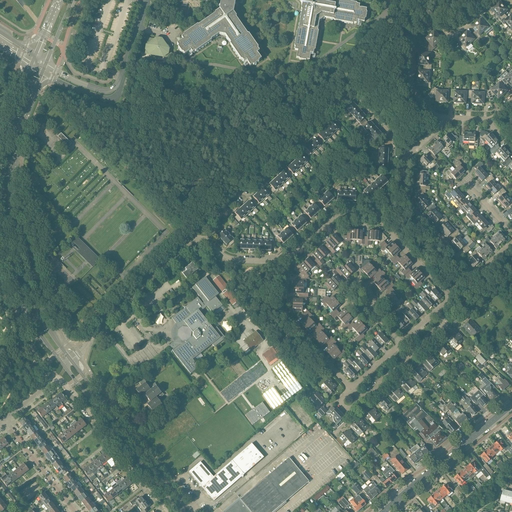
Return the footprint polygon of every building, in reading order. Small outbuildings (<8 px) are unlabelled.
[(221,0),(219,10),(215,13),(215,14),(199,26),(197,25),(184,35),(184,36),(181,38),(183,40),(177,44),(178,46),(178,48),(182,53),(183,53),(185,55),(191,51),(192,53),(194,52),(196,52),(211,41),(211,40),(219,35),(225,36),(230,43),(230,45),(241,60),(242,60),(244,62),(246,61),(250,67),(252,65),(254,66),(259,62),(259,61),(261,59),(257,53),(259,51),(258,49),(258,48),(249,35),(247,34),(236,18),(236,17),(233,12),(235,0),(299,0),(302,4),(301,9),(302,10),(301,15),(298,29),(297,30),(294,46),(295,47),(295,50),(298,51),(297,52),(296,58),(299,58),(300,60),(306,61),(307,60),(309,60),(310,58),(311,53),(313,53),(314,51),(315,50),(318,32),(318,30),(319,21),(324,18),(333,19),(334,21),(353,24),(354,23),(356,24),(357,21),(364,22),(365,19),(366,19),(367,13),(366,11),(367,9),(359,8),(360,5),(357,4),(356,3),(340,0),(339,1),(332,0),(221,0)] [(496,13),(505,5),(502,2),(501,3),(500,2),(495,6),(493,4),(488,8),(492,12),(494,11),(496,13)] [(496,17),(500,21),(505,17),(503,15),(508,10),(507,9),(505,5),(496,13),(498,16),(496,17)] [(507,19),(505,17),(500,21),(504,26),(506,24),(508,27),(511,22),(511,15),(507,19)] [(487,22),(485,24),(481,20),(480,21),(479,20),(476,23),(484,32),(487,35),(493,29),(487,22)] [(476,32),(474,34),(479,39),(483,35),(482,34),(484,32),(476,23),(473,26),(472,28),(476,32)] [(430,34),(438,43),(440,41),(442,43),(446,39),(441,34),(439,36),(435,31),(434,32),(433,32),(430,34)] [(474,43),(479,39),(474,34),(472,36),(468,32),(466,33),(466,32),(463,35),(471,44),(473,42),(474,43)] [(432,51),(435,49),(437,47),(436,46),(438,43),(430,34),(427,37),(427,38),(426,39),(430,44),(428,46),(427,48),(432,51)] [(473,47),(471,44),(463,35),(459,38),(460,39),(459,40),(463,44),(461,46),(465,51),(468,49),(469,50),(473,47)] [(173,54),(162,39),(160,40),(149,39),(147,45),(146,50),(147,50),(146,53),(149,54),(150,55),(164,57),(164,56),(169,57),(173,54)] [(432,57),(432,51),(427,48),(426,51),(426,54),(419,53),(419,55),(418,55),(418,59),(430,60),(430,57),(432,57)] [(432,69),(432,66),(432,63),(430,63),(430,60),(418,59),(418,63),(419,63),(419,65),(425,65),(425,68),(432,69)] [(432,69),(425,68),(425,72),(419,71),(418,73),(417,73),(417,77),(429,78),(431,78),(431,72),(432,69)] [(499,77),(501,80),(505,84),(508,82),(511,87),(511,86),(511,78),(509,75),(505,71),(499,77)] [(429,78),(417,77),(417,81),(418,81),(418,83),(424,83),(424,88),(430,88),(431,81),(429,81),(429,78)] [(498,85),(496,87),(504,96),(507,93),(506,92),(507,91),(503,87),(505,84),(501,80),(497,83),(498,85)] [(504,96),(496,87),(493,89),(492,88),(488,92),(490,98),(491,102),(494,101),(492,96),(494,94),(499,99),(500,98),(501,99),(504,96)] [(442,103),(443,91),(439,91),(440,89),(437,89),(435,88),(428,94),(432,99),(434,97),(434,98),(436,98),(436,102),(438,102),(438,103),(442,103)] [(452,90),(449,90),(446,89),(446,91),(443,91),(442,103),(446,104),(446,102),(448,102),(448,96),(451,96),(452,90)] [(458,90),(452,90),(451,96),(455,97),(454,103),(456,103),(456,104),(460,104),(461,92),(457,92),(458,90)] [(470,91),(467,91),(464,90),(464,92),(461,92),(460,104),(464,104),(464,103),(466,103),(466,97),(469,97),(470,91)] [(475,91),(470,91),(469,97),(472,97),(472,104),(474,104),(474,105),(478,105),(479,93),(475,93),(475,91)] [(490,98),(488,92),(482,91),(482,93),(479,93),(478,105),(482,105),(482,104),(484,104),(484,98),(488,98),(490,98)] [(345,107),(347,110),(349,112),(346,116),(347,118),(351,114),(358,108),(356,106),(357,105),(355,103),(354,104),(352,105),(350,103),(345,107)] [(351,122),(355,119),(362,113),(360,110),(361,109),(359,107),(358,108),(351,114),(353,117),(350,120),(351,122)] [(361,125),(366,121),(364,119),(366,117),(364,115),(365,114),(363,112),(362,113),(355,119),(358,121),(354,125),(355,127),(359,123),(361,125)] [(370,122),(368,124),(366,121),(361,125),(363,128),(366,131),(362,134),(364,136),(368,132),(367,132),(374,126),(372,124),(373,123),(371,121),(370,122)] [(336,123),(334,125),(332,123),(329,126),(328,125),(327,126),(327,127),(334,134),(336,132),(340,135),(342,134),(338,130),(340,128),(336,123)] [(375,125),(374,126),(367,132),(368,132),(370,135),(366,138),(368,140),(372,137),(371,137),(378,131),(376,128),(377,127),(375,125)] [(334,134),(327,127),(325,130),(324,129),(322,130),(323,131),(329,138),(332,136),(335,139),(337,138),(334,134)] [(371,137),(372,137),(374,139),(370,143),(372,145),(376,141),(378,144),(382,139),(380,137),(382,135),(380,133),(381,132),(379,130),(378,131),(371,137)] [(318,139),(322,144),(324,142),(325,142),(327,140),(331,144),(333,142),(329,138),(323,131),(320,134),(320,133),(318,134),(319,135),(318,136),(320,137),(318,139)] [(480,139),(482,141),(484,143),(486,141),(488,144),(496,137),(493,134),(492,135),(491,134),(489,135),(488,134),(486,134),(486,132),(484,132),(484,131),(480,131),(480,136),(482,138),(480,139)] [(60,132),(57,135),(68,147),(72,144),(60,132)] [(463,142),(469,142),(469,133),(467,133),(467,132),(463,132),(463,138),(460,138),(459,145),(463,145),(463,142)] [(443,139),(446,143),(444,145),(449,150),(453,147),(452,146),(455,143),(453,141),(455,140),(455,141),(458,138),(456,136),(454,136),(451,133),(450,134),(449,133),(443,139)] [(471,133),(469,133),(469,142),(468,146),(477,147),(478,139),(475,139),(475,133),(471,133)] [(489,151),(491,153),(497,148),(495,146),(499,142),(498,141),(499,141),(496,137),(488,144),(486,146),(490,150),(489,151)] [(322,144),(318,139),(316,141),(314,139),(311,142),(310,141),(308,143),(309,144),(315,150),(316,150),(318,148),(322,152),(323,150),(320,146),(322,144)] [(435,144),(433,146),(439,152),(441,150),(443,152),(446,156),(450,152),(449,150),(444,145),(443,144),(441,146),(437,141),(434,144),(435,144)] [(315,150),(309,144),(307,146),(306,145),(304,147),(305,148),(307,150),(304,152),(309,156),(311,154),(311,155),(314,152),(317,156),(319,154),(316,150),(315,150)] [(374,155),(379,155),(388,155),(388,152),(389,152),(390,150),(388,149),(386,149),(386,146),(379,146),(379,149),(379,153),(374,152),(374,155)] [(430,156),(431,157),(434,160),(436,158),(434,156),(439,152),(433,146),(431,147),(428,149),(432,154),(430,156)] [(499,150),(497,148),(491,153),(493,156),(494,155),(498,159),(499,159),(500,157),(508,151),(505,147),(504,148),(503,147),(499,150)] [(511,154),(508,151),(500,157),(499,159),(503,163),(501,164),(503,167),(504,166),(509,161),(507,159),(511,156),(510,155),(511,154)] [(436,163),(434,160),(431,157),(429,159),(425,155),(419,161),(422,163),(423,162),(426,166),(431,161),(434,165),(436,163)] [(305,156),(303,158),(301,156),(298,158),(297,157),(296,159),(296,160),(303,167),(305,164),(309,168),(311,166),(307,163),(307,162),(309,160),(305,156)] [(303,167),(296,160),(294,162),(293,161),(291,163),(292,164),(298,171),(301,168),(304,172),(306,170),(303,167)] [(384,171),(385,168),(387,168),(387,164),(389,164),(389,162),(388,161),(379,161),(378,165),(373,164),(373,167),(378,167),(378,170),(384,171)] [(457,168),(455,170),(461,177),(464,174),(463,173),(465,172),(462,169),(464,167),(459,161),(456,163),(456,166),(457,168)] [(474,175),(477,178),(484,172),(480,168),(483,165),(481,162),(474,168),(476,170),(474,173),(475,174),(474,175)] [(298,171),(292,164),(290,166),(289,165),(287,167),(288,168),(287,168),(289,170),(287,172),(291,177),(293,175),(294,175),(296,172),(300,176),(302,174),(298,171)] [(451,179),(453,177),(456,180),(457,179),(458,179),(461,177),(455,170),(452,172),(451,171),(448,170),(445,173),(451,179)] [(417,178),(417,180),(426,181),(426,177),(427,177),(429,175),(429,172),(420,171),(420,175),(417,174),(416,178),(417,178)] [(291,177),(287,172),(285,174),(283,172),(280,175),(279,174),(277,175),(278,176),(284,183),(285,183),(287,181),(291,184),(292,183),(289,179),(291,177)] [(489,173),(487,173),(486,175),(484,172),(477,178),(480,181),(480,180),(482,182),(484,179),(486,182),(492,177),(493,176),(490,173),(489,174),(489,173)] [(384,173),(382,175),(379,178),(376,174),(374,176),(377,180),(377,179),(383,186),(386,184),(387,185),(389,183),(388,182),(386,180),(388,178),(384,173)] [(284,183),(278,176),(276,179),(275,178),(273,179),(274,180),(280,187),(283,185),(286,188),(288,187),(285,183),(284,183)] [(489,191),(496,185),(492,181),(494,179),(492,177),(486,182),(488,184),(486,186),(487,188),(486,188),(489,191)] [(377,179),(377,180),(375,182),(371,178),(369,180),(373,184),(379,190),(382,188),(382,189),(384,187),(383,186),(377,179)] [(273,193),(275,191),(278,189),(282,192),(284,191),(280,187),(274,180),(271,183),(271,182),(269,183),(270,184),(269,184),(271,186),(269,188),(273,193)] [(422,190),(425,190),(430,190),(430,187),(426,187),(426,181),(417,180),(417,183),(416,182),(416,186),(422,187),(422,190)] [(380,191),(379,190),(373,184),(370,186),(367,182),(365,184),(368,188),(375,194),(377,192),(378,193),(380,191)] [(499,189),(496,185),(489,191),(492,194),(494,195),(496,193),(498,195),(504,190),(501,187),(499,189)] [(368,188),(366,190),(362,186),(360,188),(364,192),(362,194),(366,199),(368,197),(370,198),(373,196),(374,197),(375,195),(375,194),(368,188)] [(350,192),(349,201),(353,201),(353,203),(355,203),(355,201),(356,201),(356,199),(359,199),(359,193),(356,192),(352,192),(353,187),(350,187),(350,192)] [(267,189),(264,191),(263,189),(260,191),(259,190),(257,192),(258,193),(264,200),(267,197),(270,201),(272,199),(268,196),(269,196),(269,195),(271,193),(267,189)] [(452,196),(454,199),(461,193),(458,190),(457,190),(456,189),(453,191),(451,189),(445,195),(449,199),(452,196)] [(320,192),(323,196),(329,202),(332,200),(333,201),(335,199),(334,198),(328,192),(325,194),(321,190),(320,192)] [(501,205),(508,199),(504,195),(506,193),(504,190),(498,195),(500,197),(498,200),(499,201),(498,202),(501,205)] [(253,197),(255,199),(253,201),(257,206),(259,204),(262,201),(266,205),(267,203),(264,200),(258,193),(255,195),(254,194),(252,196),(253,197)] [(415,204),(418,207),(426,201),(422,196),(423,195),(423,193),(419,193),(413,198),(416,201),(415,202),(416,203),(415,204)] [(452,201),(458,207),(463,202),(461,200),(464,198),(463,196),(461,193),(454,199),(452,201)] [(318,200),(316,202),(321,207),(323,205),(324,207),(327,204),(328,205),(330,203),(329,202),(323,196),(320,198),(317,194),(315,196),(318,200)] [(511,201),(511,203),(508,199),(501,205),(504,208),(504,207),(506,208),(508,206),(511,208),(511,206),(511,201)] [(255,208),(257,206),(253,201),(251,203),(249,201),(246,204),(245,203),(243,204),(244,205),(250,212),(253,210),(256,213),(258,212),(255,208)] [(426,201),(418,207),(421,210),(422,210),(423,211),(427,208),(429,210),(434,205),(431,201),(429,204),(426,201)] [(316,202),(314,204),(311,206),(308,203),(306,204),(309,208),(315,215),(318,212),(319,213),(321,212),(320,211),(318,209),(321,207),(316,202)] [(464,210),(466,212),(473,206),(470,203),(469,204),(468,202),(465,205),(463,202),(458,207),(462,212),(464,210)] [(254,216),(250,212),(244,205),(242,208),(241,207),(239,208),(240,209),(246,216),(248,214),(252,218),(254,216)] [(434,205),(429,210),(431,212),(427,215),(428,217),(427,217),(430,221),(438,214),(434,210),(436,208),(434,205)] [(476,209),(473,206),(466,212),(468,214),(466,216),(470,221),(475,216),(473,214),(476,211),(475,210),(476,209)] [(305,212),(303,214),(307,219),(309,217),(311,219),(314,216),(315,217),(316,216),(315,215),(309,208),(307,210),(303,207),(301,208),(305,212)] [(246,216),(240,209),(237,212),(236,211),(234,212),(235,213),(235,214),(237,215),(235,218),(239,222),(241,220),(244,218),(247,222),(249,220),(246,216)] [(438,214),(430,221),(433,224),(434,223),(435,224),(439,221),(441,223),(446,219),(446,218),(444,216),(443,216),(442,217),(439,213),(438,214)] [(303,214),(300,216),(298,219),(294,215),(292,217),(296,220),(302,227),(304,225),(305,226),(307,224),(306,223),(305,221),(307,219),(303,214)] [(476,223),(478,225),(485,219),(482,216),(481,217),(480,216),(477,218),(475,216),(470,221),(474,225),(476,223)] [(291,225),(289,227),(293,231),(295,229),(297,231),(300,229),(301,230),(303,228),(302,227),(296,220),(293,223),(290,219),(288,221),(291,224),(291,225)] [(446,219),(441,223),(443,225),(439,229),(440,230),(440,231),(443,234),(450,227),(446,223),(448,221),(446,219)] [(482,234),(486,230),(487,229),(485,227),(488,225),(487,223),(488,222),(485,219),(478,225),(482,229),(480,231),(482,234)] [(452,225),(450,227),(443,234),(446,237),(447,238),(451,234),(453,236),(458,232),(459,231),(457,229),(456,230),(452,225)] [(222,241),(229,235),(227,232),(230,229),(229,227),(225,230),(218,236),(221,239),(220,240),(221,242),(222,241)] [(279,229),(282,233),(288,239),(291,237),(292,238),(294,236),(293,235),(291,233),(293,231),(289,227),(287,229),(284,231),(281,227),(279,229)] [(343,236),(347,243),(350,243),(350,240),(356,241),(356,231),(354,231),(354,230),(350,230),(350,234),(347,234),(347,236),(343,236)] [(359,231),(356,231),(356,241),(359,241),(359,245),(364,245),(365,237),(362,237),(362,230),(359,230),(359,231)] [(235,242),(233,239),(231,236),(234,233),(233,231),(229,235),(222,241),(225,243),(224,244),(225,246),(226,245),(228,244),(230,246),(235,242)] [(288,239),(282,233),(280,235),(276,231),(274,233),(278,237),(275,239),(280,244),(282,242),(284,244),(286,241),(287,242),(289,240),(288,239)] [(374,241),(374,232),(372,232),(372,231),(368,231),(368,237),(365,237),(364,245),(364,246),(368,246),(368,245),(370,245),(371,241),(374,241)] [(377,232),(374,232),(374,241),(379,242),(381,244),(384,242),(387,239),(382,233),(380,233),(380,231),(377,231),(377,232)] [(458,232),(453,236),(455,239),(451,242),(452,243),(452,244),(455,247),(462,241),(460,239),(462,237),(458,232)] [(493,236),(494,238),(500,244),(501,243),(502,243),(505,241),(504,240),(507,238),(502,233),(500,235),(498,234),(496,236),(495,235),(493,236)] [(333,237),(331,239),(337,246),(341,242),(344,245),(347,243),(343,236),(342,236),(339,239),(335,234),(332,236),(333,237)] [(247,251),(247,250),(247,240),(244,240),(244,235),(241,235),(241,240),(238,240),(238,246),(241,247),(240,249),(244,249),(244,251),(247,251)] [(265,241),(265,250),(268,251),(268,252),(271,252),(271,251),(271,248),(274,248),(274,242),(271,242),(268,241),(268,236),(265,236),(265,241)] [(464,239),(462,241),(455,247),(458,251),(458,250),(459,251),(463,248),(465,250),(468,247),(470,245),(471,245),(473,243),(471,240),(467,236),(464,239)] [(500,244),(494,238),(490,241),(487,238),(485,240),(486,241),(490,246),(492,244),(496,249),(499,246),(498,246),(500,244)] [(337,246),(331,239),(329,241),(328,240),(326,242),(330,247),(328,249),(333,255),(336,252),(334,250),(338,247),(337,246)] [(484,247),(481,249),(487,256),(489,254),(489,255),(492,252),(488,248),(490,246),(486,241),(482,245),(484,247)] [(393,242),(388,246),(386,244),(380,249),(382,252),(383,251),(387,255),(388,255),(396,247),(394,245),(395,244),(393,242)] [(329,255),(331,257),(333,255),(328,249),(326,251),(321,246),(319,248),(319,249),(317,251),(324,258),(326,256),(327,256),(328,256),(329,255)] [(98,258),(87,247),(80,255),(91,265),(98,258)] [(392,263),(398,257),(396,255),(401,251),(399,248),(398,249),(396,247),(388,255),(390,258),(389,259),(392,263)] [(487,256),(481,249),(479,247),(473,253),(477,257),(479,259),(481,257),(483,260),(486,258),(486,257),(487,256)] [(321,260),(324,258),(317,251),(315,253),(315,252),(312,254),(317,259),(314,261),(320,267),(324,263),(321,260)] [(477,267),(481,263),(478,260),(479,259),(477,257),(473,253),(470,255),(472,257),(469,260),(472,264),(471,265),(473,268),(476,266),(477,267)] [(402,266),(408,260),(406,258),(407,258),(405,255),(400,260),(398,257),(392,263),(394,265),(398,262),(402,266)] [(349,264),(345,268),(351,275),(353,273),(354,274),(356,271),(353,268),(354,267),(354,266),(354,261),(351,257),(346,262),(349,264)] [(317,269),(320,267),(314,261),(312,263),(308,258),(305,260),(306,261),(304,263),(310,270),(313,272),(317,269)] [(364,273),(366,275),(373,268),(369,264),(369,261),(362,260),(362,263),(361,267),(363,269),(361,271),(363,273),(364,273)] [(410,271),(408,268),(413,264),(411,262),(410,262),(408,260),(402,266),(403,268),(401,273),(404,276),(410,271)] [(186,279),(198,269),(192,262),(181,271),(186,279)] [(308,272),(310,270),(304,263),(302,265),(301,264),(299,266),(301,269),(299,271),(301,273),(300,274),(306,279),(311,275),(308,272)] [(351,275),(345,268),(340,271),(338,268),(335,271),(338,274),(340,276),(343,274),(347,279),(350,277),(349,277),(351,275)] [(376,272),(373,268),(366,275),(367,277),(369,280),(374,275),(376,277),(382,272),(379,270),(376,272)] [(413,280),(420,274),(419,272),(419,271),(417,268),(412,273),(410,271),(404,276),(406,279),(407,280),(408,281),(409,280),(412,278),(413,280)] [(340,276),(338,274),(335,271),(333,273),(335,276),(331,280),(338,287),(340,285),(340,286),(343,283),(338,279),(340,276)] [(376,286),(378,288),(385,281),(381,277),(385,274),(383,271),(382,272),(376,277),(378,280),(373,284),(375,286),(376,286)] [(294,288),(303,288),(303,282),(306,283),(306,279),(300,274),(298,276),(297,280),(296,279),(296,282),(293,282),(293,285),(294,285),(294,288)] [(422,276),(420,274),(413,280),(411,282),(415,286),(414,287),(416,289),(422,284),(420,282),(425,277),(423,275),(422,276)] [(222,293),(223,294),(233,306),(239,301),(230,289),(229,289),(228,288),(219,276),(213,281),(222,293)] [(172,318),(179,327),(176,328),(176,331),(174,330),(173,335),(176,335),(175,337),(177,340),(168,346),(191,374),(199,368),(193,360),(212,345),(215,348),(226,339),(214,324),(212,327),(200,312),(207,306),(213,313),(223,306),(216,297),(219,294),(205,277),(192,288),(204,302),(202,304),(198,298),(172,318)] [(336,289),(338,287),(331,280),(327,283),(324,285),(328,291),(331,288),(334,291),(336,289)] [(387,280),(385,281),(378,288),(380,290),(379,291),(381,293),(386,289),(388,291),(391,288),(394,286),(391,283),(390,284),(387,280)] [(299,297),(307,297),(308,297),(308,294),(307,294),(307,288),(303,288),(294,288),(293,290),(292,294),(299,294),(299,297)] [(385,302),(387,304),(394,297),(396,295),(393,291),(393,290),(391,288),(388,291),(385,293),(387,295),(382,300),(385,302)] [(428,288),(424,291),(434,303),(437,300),(438,300),(442,297),(434,289),(431,292),(428,288)] [(434,303),(424,291),(421,294),(424,298),(421,301),(428,309),(432,306),(431,305),(434,303)] [(327,306),(329,308),(336,301),(334,299),(335,299),(333,296),(329,299),(327,297),(322,302),(323,303),(322,303),(323,304),(323,305),(325,307),(327,306)] [(306,303),(307,300),(307,297),(299,297),(299,300),(292,300),(292,303),(293,303),(293,306),(302,306),(302,303),(306,303)] [(398,301),(394,297),(387,304),(389,306),(388,306),(391,309),(395,304),(397,306),(403,301),(401,299),(398,301)] [(428,309),(421,301),(418,304),(414,300),(411,303),(421,314),(424,312),(425,312),(428,309)] [(338,303),(336,301),(329,308),(333,312),(330,315),(332,317),(338,312),(336,310),(341,305),(339,303),(338,303)] [(411,310),(408,313),(413,318),(415,321),(419,318),(418,317),(421,314),(411,303),(407,306),(411,310)] [(337,317),(341,321),(348,315),(346,313),(347,312),(345,310),(340,314),(338,312),(332,317),(334,320),(337,317)] [(406,310),(399,316),(406,324),(409,321),(409,322),(413,318),(408,313),(406,310)] [(459,321),(466,314),(464,312),(457,319),(459,321)] [(309,313),(304,318),(306,321),(301,325),(303,328),(304,327),(305,329),(313,323),(309,318),(312,316),(309,313)] [(350,317),(348,315),(341,321),(343,323),(342,327),(342,328),(344,330),(347,328),(350,325),(348,323),(353,319),(351,316),(350,317)] [(403,326),(406,324),(399,316),(392,322),(399,330),(403,327),(403,326)] [(467,323),(463,327),(473,338),(477,334),(481,331),(474,323),(474,322),(474,321),(472,318),(467,323)] [(352,328),(356,332),(363,326),(361,324),(362,323),(359,321),(354,325),(352,323),(350,325),(347,328),(349,331),(352,328)] [(314,330),(316,332),(322,327),(319,324),(316,327),(313,323),(305,329),(307,331),(307,332),(309,334),(314,330)] [(363,326),(356,332),(359,336),(356,340),(358,342),(365,336),(363,334),(367,330),(365,327),(365,328),(363,326)] [(316,340),(318,342),(325,336),(321,332),(324,329),(322,327),(316,332),(318,334),(313,338),(315,341),(316,340)] [(251,351),(263,341),(256,331),(243,341),(251,351)] [(450,338),(448,340),(455,348),(462,342),(454,332),(450,336),(449,338),(450,338)] [(381,333),(374,339),(381,346),(384,343),(384,344),(388,341),(381,333)] [(326,343),(328,345),(334,340),(331,337),(328,340),(325,336),(318,342),(319,344),(319,345),(321,347),(326,343)] [(378,349),(381,346),(374,339),(367,345),(370,347),(375,352),(378,349)] [(328,354),(330,356),(337,349),(333,345),(336,343),(334,340),(328,345),(330,347),(325,352),(327,354),(328,354)] [(439,348),(437,350),(442,356),(445,353),(447,355),(452,351),(443,342),(439,345),(440,346),(439,347),(439,348)] [(363,346),(360,349),(370,361),(373,358),(374,358),(377,355),(375,352),(370,347),(367,350),(363,346)] [(273,348),(263,355),(269,363),(278,356),(277,354),(280,352),(277,347),(274,350),(273,348)] [(341,353),(337,349),(330,356),(331,358),(333,361),(338,356),(340,359),(346,353),(344,351),(341,353)] [(360,356),(357,359),(364,367),(368,364),(367,363),(370,361),(360,349),(356,352),(360,356)] [(424,359),(421,362),(426,367),(426,368),(429,365),(433,369),(439,364),(433,358),(432,359),(430,356),(428,359),(427,357),(425,360),(424,359)] [(481,357),(477,360),(482,365),(486,362),(481,357)] [(350,358),(347,361),(357,373),(360,370),(364,367),(357,359),(354,362),(350,358)] [(354,375),(357,373),(347,361),(343,364),(347,368),(344,371),(351,379),(354,376),(354,375)] [(263,395),(274,409),(302,388),(283,362),(272,369),(289,391),(281,397),(274,387),(263,395)] [(412,370),(409,373),(410,373),(419,383),(418,383),(422,380),(421,379),(427,374),(422,369),(421,369),(419,367),(416,369),(415,368),(413,370),(412,370)] [(496,378),(505,389),(509,385),(504,380),(503,381),(499,376),(496,378)] [(401,380),(398,383),(407,392),(406,392),(407,393),(416,385),(410,379),(410,380),(407,377),(405,379),(404,378),(402,380),(401,380)] [(502,391),(505,389),(496,378),(494,380),(498,384),(496,386),(498,389),(499,388),(502,391)] [(142,386),(136,390),(152,411),(158,407),(160,410),(164,407),(162,403),(161,404),(158,400),(164,395),(162,392),(161,393),(157,387),(158,386),(155,383),(149,388),(146,384),(147,383),(144,379),(139,383),(142,386)] [(329,379),(323,384),(327,388),(324,391),(329,396),(328,396),(329,396),(332,393),(334,391),(333,390),(335,388),(333,385),(334,384),(329,379)] [(485,395),(487,394),(492,400),(497,395),(487,384),(481,389),(485,395)] [(390,390),(386,393),(387,394),(387,393),(395,402),(395,403),(404,395),(399,389),(398,390),(396,388),(393,390),(392,389),(390,391),(390,390)] [(482,397),(478,392),(473,396),(477,401),(482,407),(487,403),(482,397)] [(61,393),(56,397),(61,403),(63,405),(68,401),(61,393)] [(315,395),(310,399),(314,403),(315,403),(319,407),(319,406),(321,408),(318,411),(322,416),(327,412),(323,408),(324,407),(325,401),(323,399),(323,397),(321,397),(318,393),(315,396),(315,395)] [(380,401),(378,404),(385,412),(392,405),(384,396),(380,399),(381,399),(379,401),(380,401)] [(472,416),(473,415),(474,416),(475,415),(475,414),(477,412),(469,402),(470,401),(465,396),(464,397),(463,396),(461,398),(463,402),(464,401),(466,404),(464,406),(466,409),(464,410),(467,415),(470,413),(472,416)] [(63,405),(61,403),(56,397),(52,400),(57,407),(58,409),(63,405)] [(52,410),(57,407),(52,400),(47,404),(52,410)] [(450,403),(447,405),(450,408),(454,412),(456,410),(459,407),(455,402),(452,405),(450,403)] [(269,413),(262,403),(245,416),(252,425),(269,413)] [(47,414),(52,410),(47,404),(42,408),(47,414)] [(412,429),(415,427),(425,439),(428,436),(431,439),(430,439),(433,443),(432,443),(436,448),(449,436),(416,404),(407,412),(404,415),(402,417),(412,429)] [(445,413),(448,410),(451,413),(454,412),(450,408),(447,405),(446,404),(444,405),(440,409),(445,413)] [(333,407),(326,413),(326,414),(330,415),(331,414),(333,416),(333,418),(333,420),(334,422),(335,423),(336,425),(341,421),(340,421),(343,418),(342,417),(344,415),(341,411),(340,412),(336,409),(335,410),(333,407)] [(42,418),(47,414),(42,408),(37,412),(42,418)] [(366,412),(363,415),(368,420),(371,417),(375,422),(381,416),(375,411),(374,411),(372,409),(370,411),(369,410),(366,412)] [(458,412),(456,414),(464,423),(468,420),(462,413),(461,415),(458,412)] [(462,425),(464,423),(456,414),(453,416),(455,418),(453,419),(454,420),(459,426),(460,426),(460,427),(463,425),(462,425)] [(19,422),(23,427),(29,422),(25,417),(19,422)] [(447,418),(442,422),(446,427),(445,427),(451,434),(456,429),(447,418)] [(77,423),(82,429),(86,425),(82,419),(77,423)] [(353,423),(350,426),(350,427),(351,426),(359,435),(359,436),(368,428),(363,422),(362,423),(359,420),(357,423),(356,422),(354,424),(353,423)] [(75,421),(70,424),(77,433),(82,429),(77,423),(75,421)] [(33,427),(29,422),(23,427),(22,428),(26,432),(27,432),(33,427)] [(27,432),(30,436),(36,432),(33,427),(27,432)] [(68,430),(72,436),(77,433),(72,427),(68,430)] [(63,434),(67,440),(72,436),(68,430),(63,434)] [(339,437),(336,440),(341,446),(347,440),(351,445),(357,439),(350,432),(349,432),(347,431),(343,435),(342,434),(338,437),(339,437)] [(40,436),(36,432),(30,436),(34,441),(35,440),(40,436)] [(67,440),(63,434),(58,438),(62,444),(67,440)] [(35,440),(34,441),(38,446),(44,441),(40,436),(35,440)] [(1,440),(0,440),(0,444),(3,448),(8,444),(4,438),(1,440)] [(499,440),(495,444),(500,451),(501,452),(503,449),(505,452),(510,448),(505,443),(503,445),(499,440)] [(48,446),(44,441),(38,446),(42,451),(48,446)] [(201,487),(214,501),(241,477),(243,477),(243,475),(264,458),(252,444),(213,477),(200,462),(189,472),(199,484),(199,486),(201,487)] [(495,455),(500,451),(495,444),(492,446),(489,448),(495,455)] [(423,457),(425,455),(426,455),(428,454),(427,453),(428,453),(423,447),(420,449),(417,445),(415,446),(418,451),(423,457)] [(48,446),(42,451),(45,455),(51,451),(48,446)] [(423,458),(423,457),(418,451),(415,446),(410,450),(412,453),(414,454),(419,460),(421,459),(423,458)] [(488,450),(485,452),(491,459),(495,455),(489,448),(487,449),(488,450)] [(398,451),(404,458),(406,456),(400,449),(398,451)] [(52,450),(51,451),(45,455),(44,456),(48,461),(49,460),(55,456),(56,455),(52,450)] [(102,456),(107,462),(111,458),(107,452),(102,456)] [(487,463),(491,459),(485,452),(480,456),(483,459),(482,460),(485,464),(486,464),(487,463)] [(415,464),(417,462),(419,460),(414,454),(409,458),(414,464),(415,464)] [(55,456),(49,460),(53,465),(59,460),(60,459),(56,455),(55,456)] [(398,455),(391,461),(402,475),(409,469),(398,455)] [(107,462),(102,456),(97,459),(102,465),(107,462)] [(273,511),(309,482),(289,458),(224,511),(273,511)] [(102,465),(97,459),(93,463),(97,469),(102,465)] [(62,465),(59,460),(53,465),(56,470),(62,465)] [(496,464),(496,465),(500,470),(505,467),(499,460),(496,463),(496,464)] [(475,466),(472,462),(468,466),(474,474),(475,475),(476,476),(481,472),(484,476),(487,473),(482,467),(480,468),(476,465),(475,466)] [(95,470),(97,469),(93,463),(88,467),(92,473),(94,475),(96,474),(96,472),(95,470)] [(24,464),(19,468),(23,474),(29,470),(24,464)] [(495,475),(493,473),(486,464),(485,464),(483,466),(492,477),(495,475)] [(65,468),(62,465),(56,470),(60,475),(62,473),(64,475),(69,470),(67,467),(65,468)] [(465,468),(463,470),(469,477),(471,479),(475,475),(474,474),(468,466),(466,468),(465,468)] [(92,473),(88,467),(83,470),(89,479),(94,475),(92,473)] [(384,475),(387,479),(391,484),(397,479),(392,474),(394,472),(391,467),(388,469),(387,468),(386,468),(384,470),(384,471),(386,474),(384,475)] [(18,479),(23,474),(19,468),(13,473),(18,479)] [(461,472),(458,474),(464,481),(469,477),(463,470),(461,471),(461,472)] [(342,472),(335,478),(339,481),(345,475),(342,472)] [(13,473),(8,477),(13,483),(18,479),(13,473)] [(0,479),(2,481),(7,487),(13,483),(8,477),(6,474),(0,479)] [(67,483),(73,478),(69,474),(63,478),(67,483)] [(465,481),(464,481),(458,474),(454,478),(460,485),(465,481)] [(386,488),(391,484),(387,479),(385,481),(382,477),(379,480),(375,475),(372,477),(379,485),(381,483),(383,484),(381,485),(383,487),(384,486),(386,488)] [(71,488),(76,483),(73,478),(67,483),(71,488)] [(121,479),(122,482),(127,488),(132,484),(127,478),(125,480),(123,478),(121,479)] [(116,483),(118,485),(122,491),(127,488),(122,482),(121,479),(116,483)] [(369,488),(368,488),(376,497),(380,493),(379,491),(380,491),(378,488),(377,489),(375,487),(377,486),(373,482),(372,483),(371,482),(366,486),(369,488)] [(74,493),(80,488),(76,483),(71,488),(74,493)] [(118,495),(122,491),(118,485),(116,483),(111,487),(113,489),(118,495)] [(356,484),(354,486),(360,493),(362,491),(356,484)] [(446,484),(441,488),(448,496),(452,492),(446,484)] [(323,495),(330,489),(327,485),(320,491),(323,495)] [(360,493),(354,486),(351,488),(357,495),(360,493)] [(459,486),(456,489),(460,493),(464,499),(464,498),(467,495),(459,486)] [(80,488),(74,493),(78,497),(84,493),(80,488)] [(376,497),(368,488),(364,492),(367,495),(366,495),(368,497),(367,498),(369,500),(370,499),(371,501),(376,497)] [(447,496),(448,496),(441,488),(439,490),(436,492),(442,499),(447,495),(447,496)] [(118,495),(113,489),(108,493),(113,499),(118,495)] [(435,494),(432,496),(438,502),(442,499),(436,492),(434,493),(435,494)] [(48,498),(44,493),(38,497),(40,499),(37,501),(40,504),(48,498)] [(87,497),(84,493),(78,497),(82,502),(87,497)] [(113,499),(108,493),(103,497),(108,503),(113,499)] [(354,499),(355,500),(357,503),(362,508),(366,504),(365,503),(366,502),(364,500),(363,501),(362,499),(361,499),(359,496),(357,497),(354,499)] [(438,503),(438,502),(432,496),(427,500),(433,507),(438,503)] [(85,507),(91,502),(87,497),(82,502),(85,507)] [(138,508),(140,506),(146,502),(142,497),(138,500),(136,498),(130,503),(132,506),(135,504),(138,508)] [(42,507),(44,505),(46,507),(52,503),(53,502),(51,499),(50,500),(48,498),(40,504),(42,507)] [(357,511),(362,508),(357,503),(355,500),(354,499),(353,498),(349,502),(353,506),(352,507),(354,508),(353,509),(355,511),(356,511),(357,511)] [(341,501),(346,506),(347,507),(350,505),(344,499),(341,501)] [(346,506),(341,501),(338,503),(343,509),(346,506)] [(45,511),(49,511),(55,507),(53,505),(54,504),(53,502),(52,503),(46,507),(48,510),(45,511)] [(89,511),(95,507),(91,502),(85,507),(89,511)] [(149,507),(146,502),(140,506),(138,508),(141,511),(140,511),(146,511),(147,511),(146,510),(149,507)]
